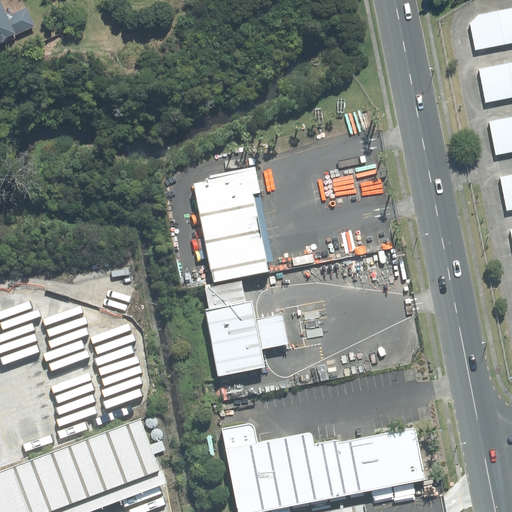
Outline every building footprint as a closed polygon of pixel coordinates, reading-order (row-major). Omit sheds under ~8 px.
[(1,5),(0,5),(0,45),(35,29),(26,9),(7,18),(1,5)] [(511,12),(472,19),(479,53),(511,47),(511,12)] [(511,67),(482,73),(489,108),(511,103),(511,67)] [(511,121),(490,126),(498,161),(511,158),(511,121)] [(263,199),(258,177),(196,193),(222,296),(277,282),(256,200),(263,199)] [(511,178),(502,180),(509,215),(511,214),(511,178)] [(259,310),(213,319),(225,381),(271,372),(259,310)] [(0,511),(90,511),(167,483),(162,468),(159,470),(154,454),(166,450),(162,440),(151,445),(141,418),(0,471),(0,511)] [(230,437),(245,511),(311,511),(429,488),(417,432),(316,453),(313,437),(263,448),(259,430),(230,437)]
